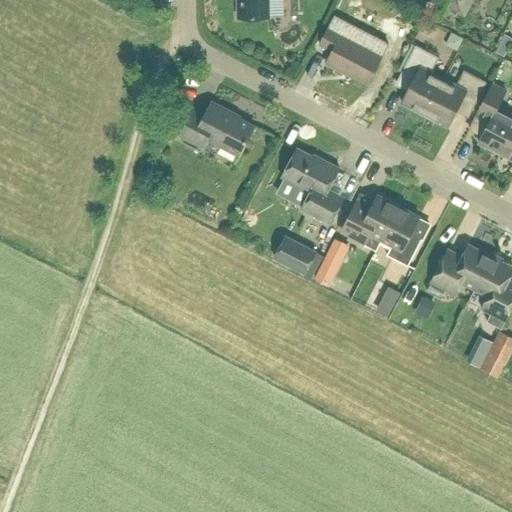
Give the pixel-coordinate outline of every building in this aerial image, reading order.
[(270,0),(238,0),(239,17),(271,16),(270,0)] [(368,83),(382,56),(348,38),(352,29),(333,19),(319,45),(332,52),(326,64),(344,73),(345,71),(368,83)] [(495,51),(504,56),(511,40),(511,37),(504,34),(495,51)] [(402,102),(426,114),(444,78),(432,72),(439,57),(442,52),(434,48),(431,53),(416,45),(402,72),(414,79),(402,102)] [(444,78),(426,114),(449,126),(461,103),(474,109),(488,82),(465,70),(457,85),(444,78)] [(501,153),(511,131),(511,113),(499,107),(507,91),(493,84),(478,113),(491,120),(480,142),(501,153)] [(240,156),(255,126),(233,114),(234,113),(213,101),(205,116),(193,109),(180,134),(204,147),(208,139),(240,156)] [(511,131),(501,153),(511,159),(511,131)] [(332,223),(345,197),(329,189),(340,168),(322,158),(321,160),(298,148),(284,176),(312,191),(303,209),(332,223)] [(370,212),(359,206),(354,204),(341,230),(377,250),(382,240),(400,206),(379,195),(370,212)] [(400,206),(382,240),(393,245),(388,255),(409,266),(422,240),(412,234),(421,217),(400,206)] [(318,250),(286,234),(273,257),(305,274),(318,250)] [(327,252),(343,260),(350,246),(334,238),(327,252)] [(427,290),(437,296),(442,298),(446,289),(455,294),(462,281),(475,288),(493,254),(483,248),(482,251),(469,244),(454,273),(440,266),(427,290)] [(493,254),(475,288),(488,294),(481,307),(491,312),(487,321),(501,328),(511,307),(511,302),(500,296),(511,272),(511,266),(502,261),(503,259),(493,254)] [(383,295),(396,302),(401,292),(388,286),(383,295)] [(423,296),(415,312),(428,319),(436,303),(423,296)] [(507,376),(511,365),(511,332),(505,329),(487,367),(507,376)] [(479,334),(473,347),(487,354),(493,342),(479,334)]
